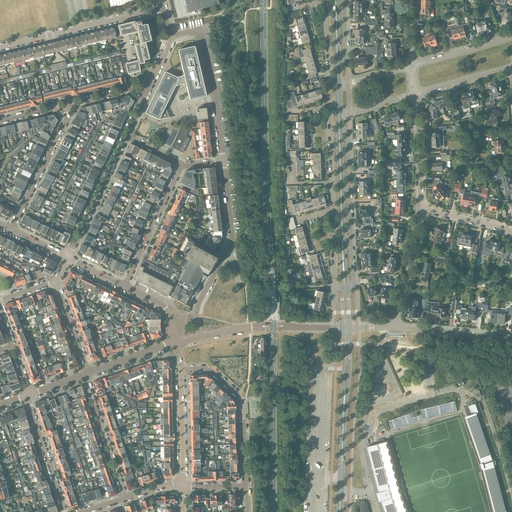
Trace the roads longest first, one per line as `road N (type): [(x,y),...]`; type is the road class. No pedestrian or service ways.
road 1 (residential): [(199,337),(198,303),(231,242),(222,161)]
road 2 (secondary): [(339,511),(345,327)]
road 3 (residential): [(345,289),(355,282),(347,135),(339,127)]
road 4 (residential): [(0,47),(162,7)]
road 5 (secondary): [(345,289),(339,127)]
road 6 (residential): [(222,161),(199,33),(169,36)]
road 7 (residential): [(245,486),(241,401),(209,369),(180,370)]
road 8 (residential): [(199,337),(264,326),(345,327)]
road 9 (residential): [(11,229),(66,121),(63,105)]
road 10 (residential): [(67,257),(125,136)]
road 11 (residential): [(124,285),(181,164)]
road 12 (residential): [(125,498),(84,374)]
road 13 (residential): [(421,207),(391,327)]
road 14 (residential): [(65,511),(29,394)]
road 15 (residential): [(511,338),(391,327)]
